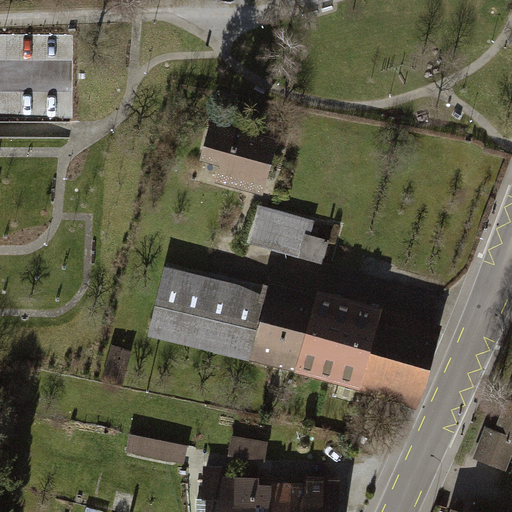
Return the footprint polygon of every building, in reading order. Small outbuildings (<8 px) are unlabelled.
[(66,41),(0,40),(0,102),(66,103),(66,41)] [(281,140),(215,123),(203,165),(221,169),(216,185),(265,198),(281,140)] [(316,223),(263,207),(251,246),(325,268),(332,245),(311,239),(316,223)] [(268,293),(165,269),(150,329),(254,354),(268,293)] [(254,354),(358,384),(378,316),(270,285),(268,293),(254,354)] [(358,384),(420,399),(439,333),(378,316),(358,384)] [(125,389),(134,351),(115,346),(105,385),(125,389)] [(477,458),(504,468),(511,449),(511,403),(509,403),(497,433),(488,429),(477,458)] [(176,443),(131,434),(128,451),(173,460),(176,443)] [(264,446),(235,441),(233,455),(262,460),(264,446)] [(222,469),(206,468),(204,499),(198,499),(196,511),(240,511),(241,499),(236,499),(236,480),(222,480),(222,469)] [(253,480),(236,480),(236,499),(241,499),(240,511),(270,511),(271,488),(253,487),(253,480)] [(292,488),(291,511),(322,511),(324,483),(309,482),(309,488),(292,488)] [(337,511),(339,483),(324,483),(322,511),(337,511)] [(291,511),(292,488),(271,488),(270,511),(291,511)]
